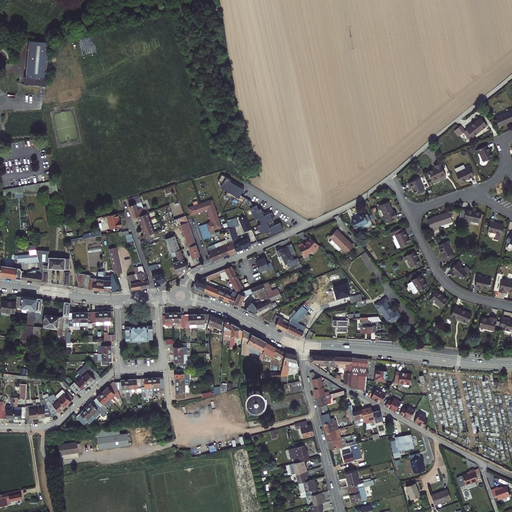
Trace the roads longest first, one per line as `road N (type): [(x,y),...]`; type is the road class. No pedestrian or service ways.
road 1 (residential): [(302,363),(511,477)]
road 2 (tertiary): [(302,345),(511,364)]
road 3 (residential): [(209,267),(343,208),(390,177)]
road 4 (residential): [(390,177),(511,75)]
road 5 (residential): [(302,363),(340,511)]
road 6 (residential): [(409,212),(446,284),(511,307)]
road 7 (residential): [(120,370),(56,423),(0,426)]
road 8 (tertiary): [(179,297),(302,345)]
